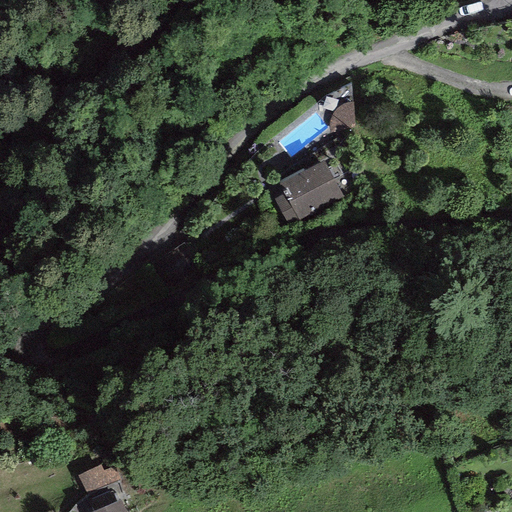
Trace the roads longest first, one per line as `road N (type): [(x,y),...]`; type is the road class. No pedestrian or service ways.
road 1 (unclassified): [(511,217),(309,244),(54,352),(33,349),(29,340),(38,323),(143,252),(281,102),(409,36),(511,4)]
road 2 (unclassified): [(192,0),(0,151)]
